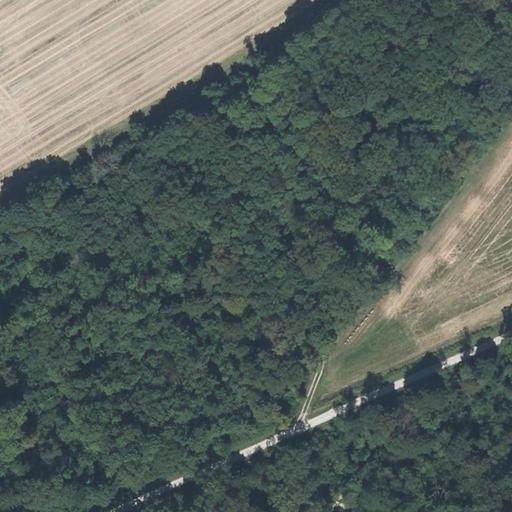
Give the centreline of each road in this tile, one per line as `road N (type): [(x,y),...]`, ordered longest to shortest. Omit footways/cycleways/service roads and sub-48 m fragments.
road 1 (track): [(117,511),(511,334)]
road 2 (track): [(301,426),(344,331),(511,118)]
